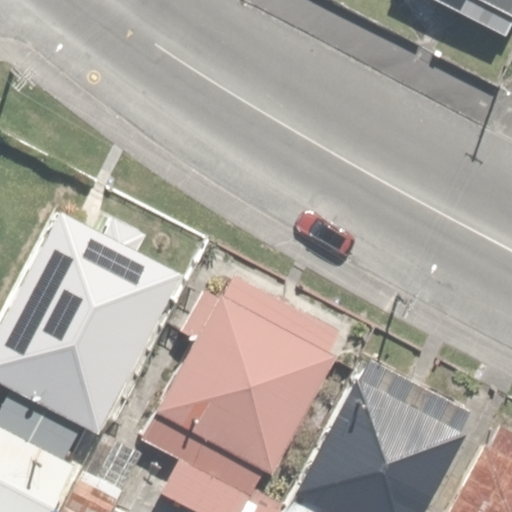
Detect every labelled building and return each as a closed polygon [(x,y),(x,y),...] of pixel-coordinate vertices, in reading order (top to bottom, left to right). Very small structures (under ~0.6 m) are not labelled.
[(457,0),(498,23),(510,0),(457,0)] [(167,260),(141,247),(150,228),(103,205),(94,224),(47,201),(0,298),(0,376),(89,420),(167,260)] [(169,454),(155,482),(208,508),(205,511),(257,511),(272,482),(261,477),(340,317),(217,257),(130,435),(169,454)] [(364,339),(278,511),(406,511),(467,390),(364,339)] [(432,511),(511,511),(511,426),(485,412),(432,511)] [(0,428),(0,511),(42,511),(68,465),(0,428)]
